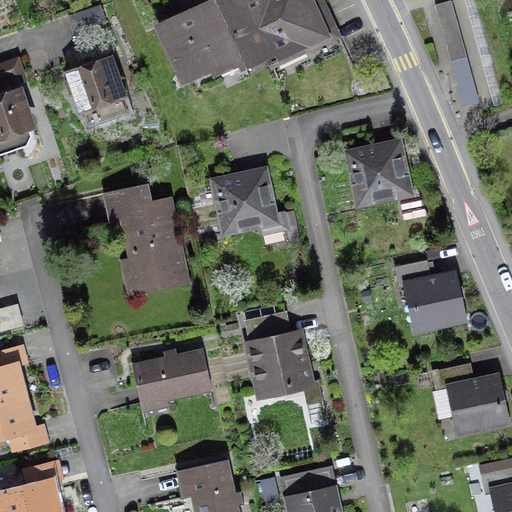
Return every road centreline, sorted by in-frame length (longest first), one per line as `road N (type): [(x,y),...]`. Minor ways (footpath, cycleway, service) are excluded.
road 1 (residential): [(369,511),(297,161),(325,117),(415,93)]
road 2 (residential): [(109,511),(36,245)]
road 3 (residential): [(511,320),(415,93)]
